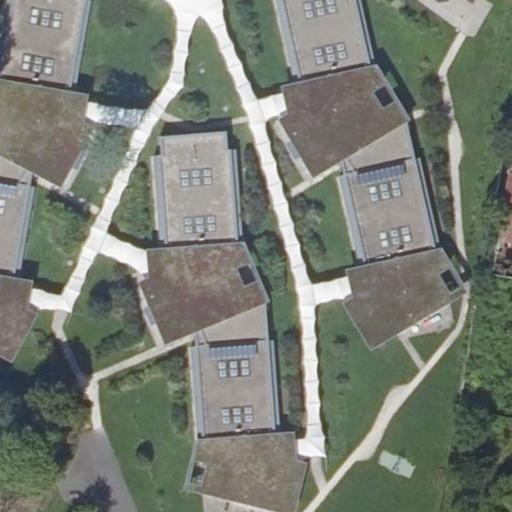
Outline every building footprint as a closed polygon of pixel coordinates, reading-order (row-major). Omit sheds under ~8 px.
[(0,105),(2,106),(0,109),(0,352),(1,353),(15,329),(22,333),(31,317),(24,313),(20,311),(22,292),(24,280),(17,279),(20,264),(14,263),(15,256),(21,257),(24,240),(19,240),(22,225),(26,226),(29,209),(24,208),(26,202),(31,203),(34,186),(29,185),(31,176),(32,170),(50,181),(71,142),(78,146),(87,129),(76,123),(79,105),(81,94),(74,93),(77,81),(71,80),(73,73),(78,74),(81,56),(75,55),(78,41),(83,42),(86,25),(81,24),(82,17),(88,18),(91,1),(84,0),(6,0),(6,3),(11,4),(10,11),(5,10),(2,27),(7,28),(5,42),(0,41),(0,59),(2,59),(1,66),(0,65),(0,105)] [(275,0),(277,9),(282,8),(283,15),(279,16),(283,33),(287,32),(290,46),(286,47),(290,65),(295,64),(297,71),(291,72),(294,86),(289,87),(292,101),(295,116),(289,119),(288,118),(282,122),(293,139),(301,134),(323,170),(340,160),(341,164),(344,176),(340,176),(343,193),(348,192),(349,199),(345,200),(348,217),(354,216),(357,230),(351,231),(355,247),(360,246),(361,253),(356,254),(359,268),(353,269),(356,284),(359,299),(348,306),(358,322),(364,317),(381,343),(399,331),(442,303),(427,280),(448,266),(439,253),(437,242),(438,241),(437,238),(432,239),(431,232),(435,232),(431,214),(426,215),(423,201),(428,200),(424,183),(419,184),(418,177),(423,176),(419,159),(413,160),(404,120),(391,123),(384,112),(379,115),(378,114),(374,116),(362,96),(383,83),(374,68),(371,53),(366,54),(364,48),(369,46),(365,29),(361,30),(357,16),(362,15),(358,0),(275,0)] [(286,112),(285,94),(249,96),(249,114),(286,112)] [(230,499),(280,511),(283,492),(284,492),(285,483),(300,486),(302,468),(290,465),(286,435),(279,435),(278,420),(273,420),(272,413),(278,413),(277,396),(271,396),(270,381),(276,381),(275,365),(269,365),(269,358),(274,358),(273,341),(267,341),(265,302),(251,303),(244,289),(235,293),(225,271),(247,261),(241,247),(240,231),(236,231),(235,224),(240,224),(239,206),(234,207),(233,192),(238,191),(237,174),(231,174),(231,168),(237,167),(236,150),(227,150),(226,133),(199,134),(159,136),(160,155),(153,156),(154,173),(159,173),(159,179),(154,180),(155,197),(161,196),(162,211),(156,212),(157,229),(165,228),(165,236),(158,237),(158,250),(152,250),(152,265),(152,281),(143,285),(151,302),(159,299),(176,337),(194,328),(195,334),(195,344),(190,344),(191,363),(196,362),(197,367),(191,368),(192,385),(197,385),(198,400),(193,400),(194,418),(198,417),(199,424),(195,424),(195,440),(195,460),(215,466),(211,493),(231,498),(230,499)] [(511,155),(509,171),(488,275),(485,274),(479,307),(491,309),(501,256),(511,257),(511,155)]
